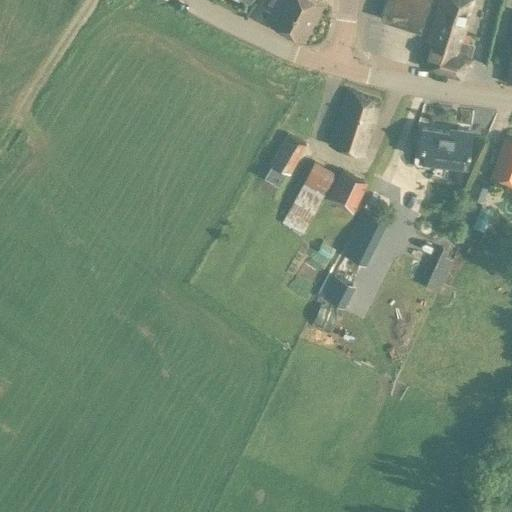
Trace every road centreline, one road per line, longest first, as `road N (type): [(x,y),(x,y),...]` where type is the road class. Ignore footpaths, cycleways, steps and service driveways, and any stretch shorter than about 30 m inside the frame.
road 1 (track): [(92,0),(0,150)]
road 2 (tertiary): [(511,102),(339,69)]
road 3 (tertiary): [(339,69),(183,0)]
